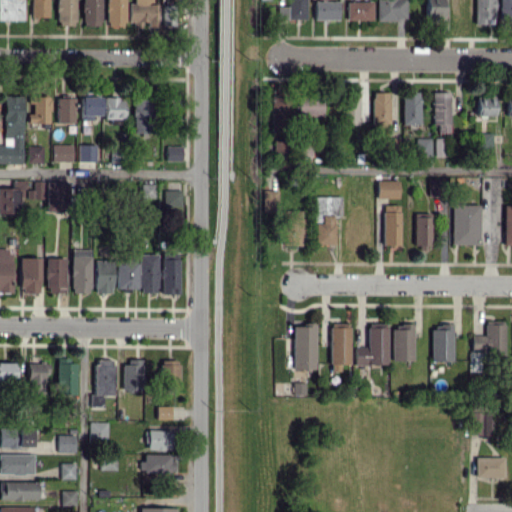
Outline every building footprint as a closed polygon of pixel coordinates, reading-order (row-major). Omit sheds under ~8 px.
[(0,0),(0,19),(20,19),(19,0),(0,0)] [(30,0),(31,16),(47,16),(47,0),(30,0)] [(73,0),(55,0),(56,25),(74,24),(73,0)] [(80,0),(81,25),(100,25),(99,0),(80,0)] [(104,0),(105,26),(124,25),(123,0),(104,0)] [(305,0),(286,0),(286,18),(305,18),(305,0)] [(337,18),(337,0),(326,0),(313,0),(313,19),(337,18)] [(371,1),(346,0),(346,19),(371,19),(371,1)] [(375,0),(375,19),(405,19),(405,0),(375,0)] [(424,0),(424,16),(448,17),(448,0),(424,0)] [(473,0),(474,24),(486,24),(486,17),(494,17),(493,0),(473,0)] [(511,0),(498,0),(498,21),(511,21),(511,0)] [(156,26),(155,7),(129,8),(129,27),(143,26),(143,27),(156,26)] [(371,123),(380,123),(380,134),(387,134),(388,92),(371,91),(371,123)] [(418,124),(418,92),(401,92),(401,124),(418,124)] [(431,124),(436,124),(436,132),(448,132),(449,92),(431,92),(431,124)] [(22,96),(3,95),(2,144),(0,144),(0,162),(20,163),(22,96)] [(27,103),(31,103),(31,113),(26,113),(26,122),(48,123),(49,96),(27,95),(27,103)] [(131,96),(132,133),(151,132),(150,95),(131,96)] [(99,96),(80,96),(80,118),(99,118),(99,96)] [(475,114),(493,114),(494,96),(475,96),(475,114)] [(56,122),(73,122),(73,97),(55,97),(56,122)] [(102,98),(103,118),(123,117),(122,97),(102,98)] [(177,125),(177,99),(164,100),(165,125),(177,125)] [(270,99),(271,129),(288,129),(287,99),(270,99)] [(297,114),(321,115),(321,100),(297,99),(297,114)] [(491,133),(479,133),(478,157),(491,157),(491,133)] [(430,156),(429,137),(413,138),(414,156),(430,156)] [(94,144),(77,143),(77,161),(94,161),(94,144)] [(50,161),(71,161),(71,144),(50,144),(50,161)] [(41,162),(41,145),(25,145),(26,162),(41,162)] [(164,160),(181,160),(181,145),(164,145),(164,160)] [(426,195),(447,195),(447,177),(426,178),(426,195)] [(16,198),(25,198),(25,179),(11,179),(11,187),(0,187),(0,212),(17,212),(16,198)] [(397,197),(397,180),(375,179),(375,197),(397,197)] [(42,198),(42,180),(32,180),(32,189),(26,189),(26,198),(42,198)] [(60,180),(43,181),(43,212),(60,211),(60,180)] [(153,183),(140,183),(140,197),(153,197),(153,183)] [(181,189),(162,189),(162,210),(180,211),(181,189)] [(261,209),(276,209),(277,190),(262,189),(261,209)] [(333,244),(332,215),(340,215),(339,195),(312,196),(313,244),(333,244)] [(478,204),(450,203),(449,244),(477,244),(478,204)] [(399,204),(382,204),(380,244),(397,245),(399,204)] [(511,244),(511,210),(511,205),(502,204),(502,244),(511,244)] [(300,245),(302,210),(283,209),(282,244),(300,245)] [(413,214),(412,245),(429,245),(430,214),(413,214)] [(0,292),(11,292),(10,247),(0,247),(0,292)] [(90,292),(89,248),(69,249),(70,292),(90,292)] [(157,254),(140,253),(139,292),(156,292),(157,254)] [(39,257),(19,257),(18,292),(38,292),(39,257)] [(65,257),(45,257),(44,292),(64,292),(65,257)] [(178,258),(160,258),(160,293),(177,294),(178,258)] [(111,260),(93,260),(93,292),(111,292),(111,260)] [(114,288),(135,288),(135,262),(115,261),(114,288)] [(470,334),(469,354),(503,355),(504,321),(483,320),(483,335),(470,334)] [(313,368),(314,322),(302,322),(302,326),(292,326),(291,367),(313,368)] [(348,323),(329,323),(328,370),(338,370),(339,363),(348,364),(348,323)] [(386,363),(386,323),(366,323),(366,346),(353,346),(353,363),(386,363)] [(412,324),(390,324),(390,360),(411,360),(412,324)] [(451,360),(451,325),(430,325),(429,360),(451,360)] [(93,393),(111,394),(112,359),(94,358),(93,393)] [(75,359),(57,359),(57,394),(75,395),(75,359)] [(141,360),(121,360),(121,390),(140,390),(141,360)] [(13,362),(0,361),(0,378),(13,379),(13,362)] [(43,363),(26,362),(25,391),(42,391),(43,363)] [(178,388),(178,364),(165,363),(164,387),(178,388)] [(304,382),(291,382),(291,394),(303,394),(304,382)] [(90,405),(102,405),(102,394),(90,394),(90,405)] [(154,418),(170,419),(170,405),(155,405),(154,418)] [(488,414),(470,415),(470,436),(489,435),(488,414)] [(105,421),(88,421),(88,439),(106,439),(105,421)] [(31,428),(0,427),(0,446),(31,447),(31,428)] [(170,449),(170,429),(146,429),(145,449),(170,449)] [(56,434),(56,452),(74,451),(73,434),(56,434)] [(32,453),(0,453),(0,473),(32,474),(32,453)] [(175,472),(176,454),(140,453),(140,472),(175,472)] [(115,454),(98,454),(98,469),(115,469),(115,454)] [(502,456),(473,457),(474,477),(503,476),(502,456)] [(59,479),(73,479),(74,462),(59,461),(59,479)] [(37,481),(0,480),(0,499),(36,499),(37,481)] [(75,504),(74,490),(59,490),(60,505),(75,504)]
